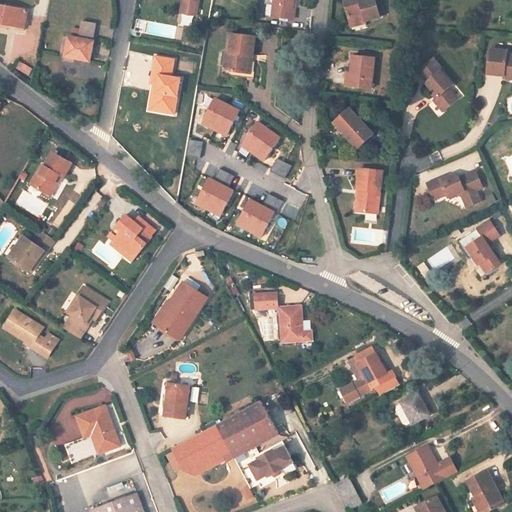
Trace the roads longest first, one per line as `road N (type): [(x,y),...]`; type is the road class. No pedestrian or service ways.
road 1 (unclassified): [(323,0),(308,149),(340,263),(332,293)]
road 2 (unclassified): [(0,73),(189,231)]
road 3 (residential): [(485,382),(387,274),(332,293)]
road 4 (unclassified): [(332,293),(394,319),(485,382)]
road 5 (residential): [(105,364),(122,382),(166,511)]
road 6 (residential): [(189,231),(105,364)]
road 7 (unclassified): [(189,231),(332,293)]
